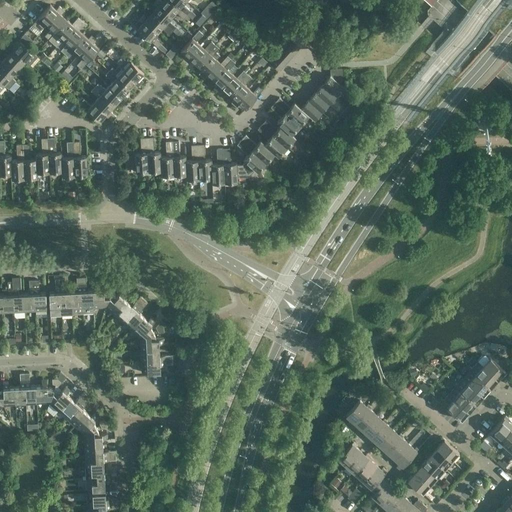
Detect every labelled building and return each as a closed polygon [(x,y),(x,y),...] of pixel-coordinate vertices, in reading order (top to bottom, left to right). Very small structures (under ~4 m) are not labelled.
[(191,17),(171,0),(162,0),(162,1),(160,0),(156,0),(156,1),(172,15),(176,11),(184,18),(184,17),(188,20),(191,17)] [(186,0),(171,0),(191,17),(194,14),(190,11),(191,10),(183,3),(186,0)] [(172,15),(156,1),(153,3),(157,7),(152,12),(173,30),(177,34),(180,31),(175,27),(176,26),(169,19),(172,15)] [(51,4),(32,24),(37,28),(43,20),(47,24),(62,8),(59,5),(56,9),(51,4)] [(62,8),(47,24),(51,28),(45,35),(49,39),(67,19),(61,14),(64,10),(62,8)] [(200,24),(211,13),(206,8),(196,20),(200,24)] [(173,30),(152,12),(147,17),(144,14),(141,17),(158,32),(162,27),(169,34),(173,30)] [(158,32),(141,17),(139,19),(143,23),(138,28),(158,46),(162,42),(154,36),(158,32)] [(63,39),(78,22),(75,20),(72,23),(67,19),(49,39),(57,46),(63,39)] [(78,22),(63,39),(68,42),(61,50),(65,53),(83,33),(77,28),(81,24),(78,22)] [(199,29),(181,50),(186,55),(183,58),(186,61),(200,44),(196,40),(203,33),(199,29)] [(83,33),(65,53),(69,57),(75,49),(79,53),(94,37),(92,34),(88,38),(83,33)] [(312,46),(320,38),(316,34),(305,35),(306,47),(312,46)] [(306,47),(305,35),(294,35),(291,39),(300,47),(306,47)] [(94,37),(79,53),(84,57),(77,64),(81,68),(99,48),(93,42),(97,39),(94,37)] [(38,56),(20,40),(16,45),(9,38),(6,42),(26,60),(30,64),(38,56)] [(316,50),(324,42),(320,38),(312,46),(316,50)] [(296,51),(300,47),(291,39),(287,43),(296,51)] [(200,44),(186,61),(188,63),(191,59),(197,64),(215,44),(211,41),(205,48),(200,44)] [(215,44),(197,64),(202,69),(199,73),(202,75),(216,59),(212,55),(222,45),(218,41),(215,44)] [(26,60),(6,42),(2,46),(10,53),(6,57),(19,68),(26,60)] [(321,54),(329,46),(324,42),(316,50),(321,54)] [(292,56),(296,51),(287,43),(283,48),(292,56)] [(325,58),(333,50),(329,46),(321,54),(325,58)] [(283,48),(279,52),(288,60),(292,56),(283,48)] [(338,54),(333,50),(325,58),(330,62),(330,63),(342,63),(341,57),(338,54)] [(216,59),(202,75),(204,77),(208,74),(213,79),(231,59),(231,58),(233,56),(230,52),(221,63),(216,59)] [(288,60),(279,52),(275,57),(284,65),(288,60)] [(144,72),(124,54),(120,58),(123,60),(120,64),(119,65),(123,68),(140,83),(142,81),(139,77),(144,72)] [(19,68),(6,57),(2,61),(0,59),(0,65),(11,76),(19,68)] [(279,70),(284,65),(275,57),(270,61),(279,70)] [(231,59),(213,79),(218,83),(215,87),(218,90),(232,73),(229,70),(235,62),(231,59)] [(425,64),(405,87),(408,89),(427,66),(425,64)] [(11,76),(0,65),(0,80),(4,84),(9,88),(16,80),(11,76)] [(113,66),(109,70),(129,88),(134,83),(138,86),(140,83),(123,68),(120,73),(113,66)] [(330,68),(330,74),(339,82),(342,79),(342,68),(330,68)] [(129,88),(109,70),(106,74),(113,80),(109,84),(125,99),(128,97),(124,93),(129,88)] [(232,73),(218,90),(220,92),(224,88),(229,93),(247,73),(244,70),(237,77),(232,73)] [(247,73),(229,93),(235,98),(231,102),(234,104),(249,88),(245,84),(251,77),(247,73)] [(339,82),(330,74),(323,83),(336,95),(343,86),(339,82)] [(98,82),(97,83),(93,79),(90,82),(95,86),(114,104),(119,99),(123,102),(125,99),(109,84),(105,89),(98,82)] [(336,95),(323,83),(316,91),(329,102),(336,95)] [(249,88),(234,104),(236,106),(240,103),(245,108),(264,88),(260,84),(253,91),(249,88)] [(114,104),(95,86),(91,90),(98,96),(94,100),(114,118),(116,116),(110,109),(114,104)] [(329,102),(316,91),(308,99),(321,111),(329,102)] [(91,105),(83,98),(81,96),(78,100),(100,120),(105,115),(112,121),(114,118),(94,100),(91,105)] [(301,107),(295,102),(290,107),(279,97),(275,101),(302,125),(306,120),(304,118),(308,114),(301,107)] [(321,111),(308,99),(301,107),(308,114),(314,119),(321,111)] [(302,125),(275,101),(271,106),(282,116),(278,121),(295,136),(291,133),(295,128),(297,130),(302,125)] [(345,116),(348,118),(354,112),(351,109),(345,116)] [(295,136),(278,121),(277,121),(281,124),(277,129),(266,119),(262,124),(288,147),(293,143),(291,141),(295,136)] [(288,147),(262,124),(258,128),(269,138),(265,143),(261,139),(278,155),(282,151),(284,152),(288,147)] [(278,155),(261,139),(256,144),(246,134),(241,139),(268,163),(273,158),(270,156),(274,152),(278,155)] [(153,136),(147,137),(149,173),(155,172),(155,169),(161,169),(161,174),(160,151),(154,151),(153,136)] [(42,152),(36,153),(37,176),(37,171),(43,170),(43,173),(50,173),(48,137),(41,137),(42,152)] [(54,137),(48,137),(50,173),(56,172),(56,169),(62,169),(62,174),(61,151),(55,152),(54,137)] [(125,153),(125,168),(135,167),(136,170),(142,170),(142,173),(149,173),(147,137),(140,137),(141,152),(125,153)] [(4,139),(0,139),(0,175),(6,175),(6,172),(11,172),(12,177),(11,154),(5,154),(4,139)] [(268,163),(241,139),(237,144),(248,154),(244,158),(246,160),(242,164),(248,177),(255,169),(257,171),(261,166),(264,168),(268,163)] [(79,140),(73,141),(75,177),(82,176),(81,173),(88,173),(87,155),(80,155),(79,140)] [(161,151),(160,151),(161,174),(167,174),(167,176),(174,176),(172,140),(166,141),(166,155),(161,156),(161,151)] [(179,140),(172,140),(174,176),(181,176),(181,173),(186,173),(186,177),(187,177),(186,154),(179,155),(179,140)] [(62,151),(61,151),(62,174),(68,174),(68,177),(75,177),(73,141),(66,141),(67,156),(62,156),(62,151)] [(11,154),(12,177),(18,177),(18,179),(25,179),(23,143),(16,144),(17,158),(11,159),(11,154)] [(29,143),(23,143),(25,179),(31,179),(31,176),(37,176),(36,153),(36,158),(30,158),(29,143)] [(186,154),(187,177),(193,177),(193,180),(199,180),(198,144),(191,144),(192,159),(186,159),(186,154)] [(204,144),(198,144),(199,180),(206,179),(206,176),(212,176),(212,181),(211,158),(205,158),(204,144)] [(229,147),(223,148),(225,183),(231,183),(231,180),(238,180),(238,177),(248,177),(242,164),(237,164),(237,162),(230,162),(229,147)] [(212,158),(211,158),(212,181),(218,181),(218,184),(225,183),(223,148),(217,148),(217,163),(212,163),(212,158)] [(93,307),(92,289),(86,289),(86,276),(81,277),(83,313),(94,312),(93,307)] [(83,313),(81,277),(76,278),(77,290),(71,290),(72,313),(83,313)] [(61,315),(59,278),(54,278),(55,291),(49,291),(50,315),(61,315)] [(72,313),(71,290),(65,290),(64,278),(59,278),(61,315),(72,314),(72,313)] [(30,292),(24,293),(25,311),(35,310),(34,279),(29,280),(30,292)] [(38,279),(34,279),(35,310),(47,309),(46,291),(39,291),(38,279)] [(17,280),(12,281),(14,311),(25,311),(24,293),(18,293),(17,280)] [(8,293),(2,294),(3,312),(14,311),(12,281),(7,281),(8,293)] [(98,289),(92,289),(93,307),(106,306),(110,293),(104,291),(103,283),(98,283),(98,289)] [(117,295),(110,293),(106,306),(115,315),(127,301),(123,297),(126,293),(122,290),(117,295)] [(127,301),(115,315),(123,322),(144,299),(140,296),(132,305),(127,301)] [(144,299),(123,322),(131,329),(143,316),(139,312),(147,302),(144,299)] [(143,316),(131,329),(140,337),(153,331),(150,325),(155,319),(151,316),(148,320),(143,316)] [(153,331),(140,337),(141,350),(159,349),(159,343),(164,343),(164,337),(156,338),(153,331)] [(159,349),(141,350),(141,360),(172,359),(172,354),(159,355),(159,349)] [(488,359),(483,365),(498,379),(502,374),(504,376),(507,372),(488,355),(487,357),(488,359)] [(172,359),(141,360),(142,372),(160,371),(160,364),(173,364),(172,359)] [(498,379),(483,365),(478,361),(472,367),(469,365),(467,366),(492,388),(495,385),(493,384),(498,379)] [(492,388),(467,366),(466,367),(469,370),(463,377),(483,395),(488,390),(489,392),(492,388)] [(30,385),(29,372),(24,373),(26,403),(37,403),(36,385),(30,385)] [(24,373),(19,373),(20,385),(14,386),(15,404),(26,403),(24,373)] [(483,395),(463,377),(457,383),(454,381),(453,382),(478,405),(481,402),(479,400),(483,395)] [(42,384),(36,385),(37,403),(49,402),(54,389),(47,387),(47,379),(41,379),(42,384)] [(3,389),(0,390),(0,398),(3,405),(15,404),(14,386),(8,386),(8,381),(3,381),(3,389)] [(478,405),(453,382),(452,383),(455,386),(449,393),(469,411),(473,406),(475,408),(478,405)] [(60,391),(54,389),(49,402),(58,411),(71,397),(66,393),(70,389),(66,385),(60,391)] [(71,397),(58,411),(66,418),(87,395),(84,392),(75,401),(71,397)] [(469,411),(449,393),(443,399),(440,396),(438,399),(463,421),(466,418),(464,416),(469,411)] [(87,395),(66,418),(74,425),(87,412),(82,408),(91,398),(87,395)] [(346,414),(348,416),(351,419),(348,423),(351,426),(370,405),(368,403),(366,405),(360,399),(346,414)] [(370,405),(351,426),(354,428),(358,425),(363,429),(376,414),(369,408),(371,406),(370,405)] [(87,412),(74,425),(84,433),(96,427),(93,421),(99,415),(95,412),(91,415),(87,412)] [(376,414),(363,429),(368,434),(364,437),(367,440),(386,419),(384,418),(382,420),(376,414)] [(505,415),(489,433),(490,435),(492,433),(499,439),(511,424),(507,420),(509,418),(505,415)] [(386,419),(367,440),(370,443),(374,439),(379,443),(392,428),(385,422),(387,420),(386,419)] [(511,424),(499,439),(505,445),(504,447),(505,448),(511,440),(511,424)] [(96,427),(84,433),(84,445),(102,444),(102,438),(107,438),(107,433),(99,433),(96,427)] [(392,428),(379,443),(384,448),(380,452),(383,454),(402,434),(400,432),(399,434),(392,428)] [(346,436),(341,432),(337,436),(342,440),(346,436)] [(402,434),(383,454),(387,457),(390,453),(395,458),(408,443),(402,437),(403,435),(402,434)] [(461,453),(442,436),(439,440),(441,442),(437,446),(451,460),(457,453),(459,455),(461,453)] [(340,459),(347,465),(360,450),(355,446),(357,444),(353,441),(337,459),(339,461),(340,459)] [(408,443),(395,458),(400,462),(397,466),(400,469),(418,448),(416,447),(415,448),(408,443)] [(102,444),(84,445),(85,456),(116,454),(115,450),(103,450),(102,444)] [(430,450),(428,453),(446,469),(447,468),(446,466),(451,460),(437,446),(432,452),(430,450)] [(360,450),(347,465),(353,471),(352,473),(353,474),(370,455),(367,452),(365,454),(360,450)] [(446,469),(428,453),(425,456),(427,458),(422,463),(437,476),(443,469),(445,471),(446,469)] [(116,454),(85,456),(85,467),(104,466),(103,460),(116,459),(116,454)] [(370,455),(353,474),(355,475),(356,473),(363,479),(376,464),(371,460),(373,458),(370,455)] [(416,466),(413,469),(432,485),(433,484),(431,482),(437,476),(422,463),(418,468),(416,466)] [(371,487),(381,476),(386,470),(383,467),(381,469),(376,464),(363,479),(359,484),(367,491),(371,487)] [(104,466),(85,467),(86,478),(117,476),(117,471),(104,472),(104,466)] [(432,485),(413,469),(410,472),(412,474),(408,479),(422,492),(429,485),(430,487),(432,485)] [(117,476),(86,478),(87,489),(105,488),(105,481),(117,481),(117,476)] [(381,476),(371,487),(375,490),(385,479),(381,476)] [(385,479),(375,490),(370,496),(372,497),(374,495),(380,501),(393,486),(389,482),(390,480),(387,477),(385,479)] [(348,494),(353,499),(362,491),(357,486),(348,494)] [(393,486),(380,501),(387,507),(385,509),(387,510),(403,492),(400,489),(399,491),(393,486)] [(105,491),(87,492),(87,504),(118,502),(118,497),(105,497),(105,491)] [(403,492),(387,510),(388,511),(390,510),(392,511),(399,511),(410,501),(405,496),(406,495),(403,492)] [(410,501),(399,511),(414,511),(423,503),(418,498),(413,504),(410,501)] [(511,511),(511,504),(504,498),(502,501),(504,503),(499,508),(503,511),(511,511)] [(118,502),(87,504),(87,511),(106,511),(106,507),(118,506),(118,502)] [(423,503),(414,511),(422,511),(427,507),(423,503)]
